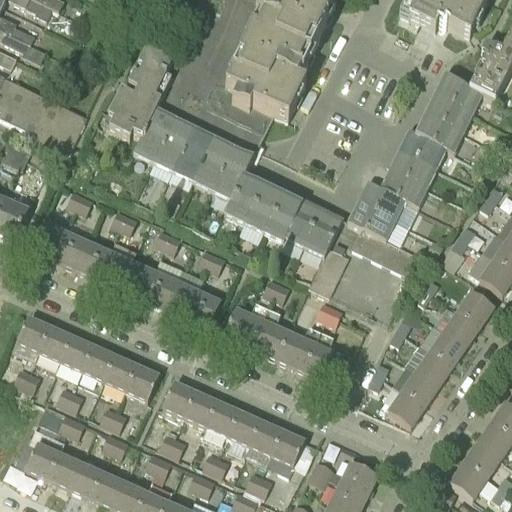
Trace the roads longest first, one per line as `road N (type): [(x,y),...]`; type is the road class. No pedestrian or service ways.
road 1 (residential): [(422,475),(0,283)]
road 2 (residential): [(290,174),(377,0)]
road 3 (residential): [(422,475),(511,341)]
